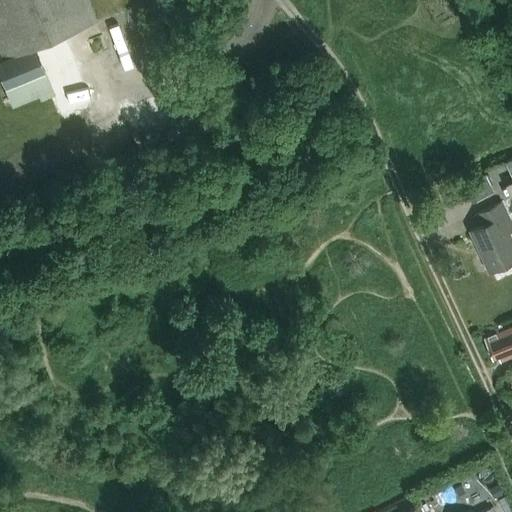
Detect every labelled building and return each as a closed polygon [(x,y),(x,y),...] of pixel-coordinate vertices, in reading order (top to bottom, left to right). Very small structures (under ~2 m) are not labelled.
[(0,0),(0,46),(5,58),(0,60),(0,76),(12,107),(39,97),(40,101),(55,95),(36,47),(99,21),(90,0),(0,0)] [(379,72),(470,38),(460,12),(447,17),(444,7),(412,19),(417,32),(371,49),(379,72)] [(473,201),(490,193),(483,177),(461,186),(468,202),(472,200),(473,201)] [(489,268),(511,258),(511,234),(509,228),(511,226),(511,220),(502,199),(478,210),(483,222),(471,228),(489,268)] [(511,325),(483,338),(492,357),(497,355),(499,361),(511,355),(511,325)] [(501,482),(490,487),(495,497),(505,492),(501,482)] [(511,511),(511,506),(506,494),(498,498),(505,511),(511,511)]
